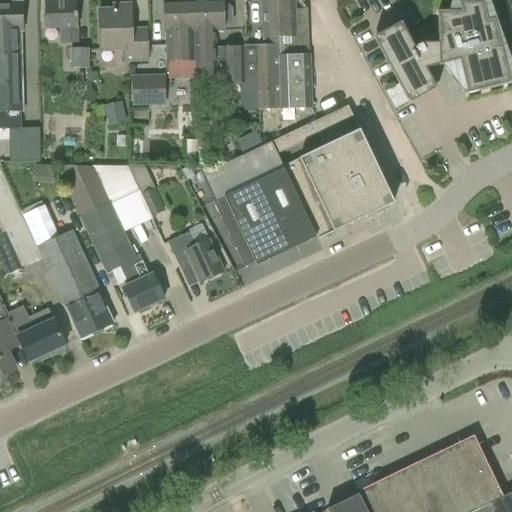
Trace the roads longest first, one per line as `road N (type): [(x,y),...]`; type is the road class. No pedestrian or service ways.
road 1 (unclassified): [(0,426),(424,225),(511,157)]
road 2 (unclassified): [(186,511),(353,424),(511,355)]
road 3 (unknown): [(375,0),(478,176)]
